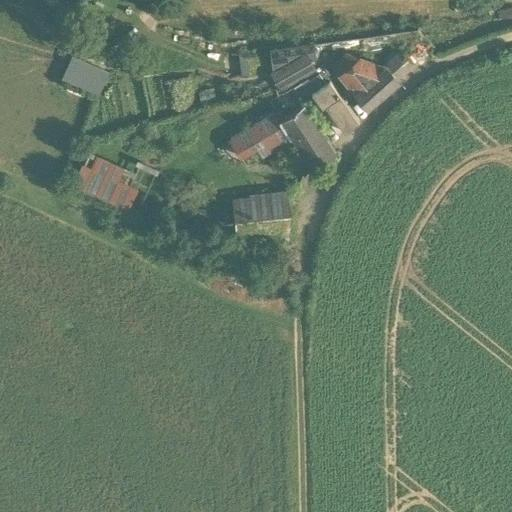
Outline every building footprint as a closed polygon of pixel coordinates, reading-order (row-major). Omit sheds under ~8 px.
[(244,77),(270,74),(281,91),(317,70),(311,60),(316,58),(315,51),(314,43),(241,53),(244,77)] [(384,63),(339,48),(326,60),(356,99),(358,98),(368,109),(400,81),(399,79),(413,67),(399,50),(384,63)] [(72,56),(61,79),(98,96),(109,72),(72,56)] [(326,83),(319,73),(309,80),(307,78),(293,87),(302,100),(312,94),(322,107),(325,106),(345,132),(359,122),(329,81),(326,83)] [(334,153),(303,105),(282,120),(274,109),(239,132),(226,140),(239,160),(250,153),(288,129),(312,167),(334,153)] [(86,161),(76,187),(131,210),(141,185),(122,176),(127,163),(99,151),(93,164),(86,161)] [(295,220),(293,211),(285,211),(282,194),(251,198),(233,200),(237,226),(285,221),(295,220)]
